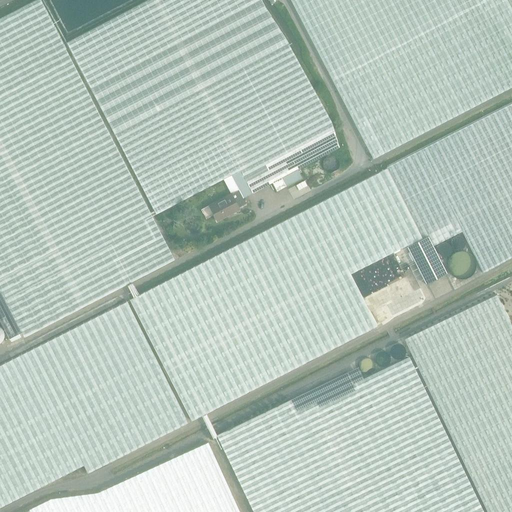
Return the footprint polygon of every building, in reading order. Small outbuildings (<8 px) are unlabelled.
[(0,288),(21,332),(24,338),(38,331),(174,261),(83,84),(40,0),(35,0),(19,8),(0,18),(0,288)] [(240,170),(247,182),(267,171),(264,165),(333,129),(331,122),(327,113),(308,80),(289,45),(269,14),(260,0),(147,0),(67,43),(81,70),(120,146),(156,215),(196,194),(240,170)] [(511,0),(290,0),(298,14),(332,81),(372,159),(472,108),(511,87),(511,0)] [(131,299),(129,300),(190,421),(197,417),(305,363),(376,326),(350,274),(392,253),(393,252),(406,246),(428,236),(433,246),(461,232),(482,274),(511,257),(511,103),(483,118),(398,162),(311,206),(244,241),(244,242),(131,299)] [(272,183),(276,192),(302,179),(297,169),(339,147),(333,129),(264,165),(267,171),(247,182),(252,193),(272,183)] [(238,207),(246,203),(238,190),(209,205),(217,221),(239,209),(238,207)] [(428,236),(406,246),(414,262),(425,284),(447,273),(433,246),(428,236)] [(393,252),(392,253),(400,269),(414,262),(406,246),(393,252)] [(0,319),(9,338),(21,332),(0,288),(0,319)] [(511,511),(511,327),(497,295),(404,340),(487,511),(511,511)] [(0,506),(38,487),(83,466),(87,474),(187,423),(126,302),(0,365),(0,506)] [(483,511),(471,487),(442,424),(421,382),(409,357),(370,376),(364,365),(347,373),(296,397),(217,437),(253,511),(483,511)] [(238,511),(207,442),(166,461),(135,476),(96,493),(50,499),(29,510),(24,511),(238,511)]
